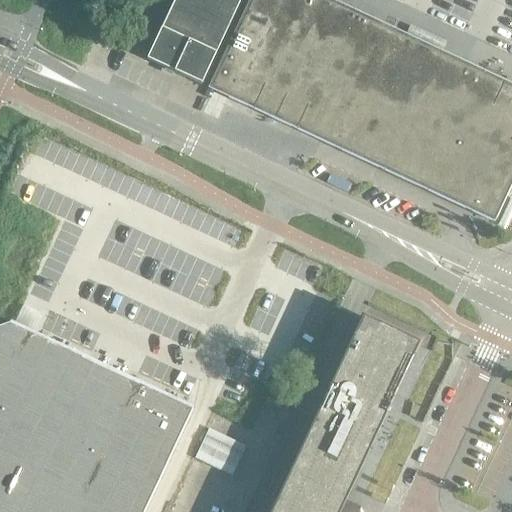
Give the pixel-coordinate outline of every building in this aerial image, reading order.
[(201,85),(240,0),(174,0),(147,60),(183,77),(184,76),(196,82),(196,83),(201,85)] [(249,0),(208,88),(213,91),(213,90),(228,97),(227,97),(494,222),(511,183),(511,85),(330,0),(328,0),(328,1),(325,0),(249,0)] [(358,511),(360,509),(344,502),(418,344),(362,318),(335,375),(270,511),(358,511)] [(0,327),(0,511),(144,511),(193,408),(191,407),(190,409),(138,384),(139,383),(137,382),(136,384),(83,359),(84,357),(82,356),(81,358),(11,325),(12,323),(10,322),(9,324),(0,327)] [(198,458),(237,471),(248,441),(209,427),(198,458)]
